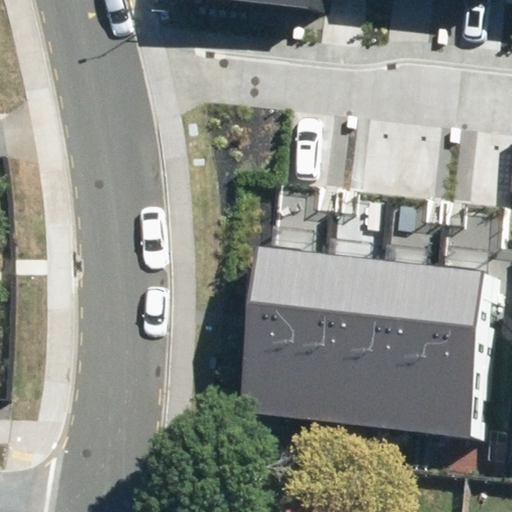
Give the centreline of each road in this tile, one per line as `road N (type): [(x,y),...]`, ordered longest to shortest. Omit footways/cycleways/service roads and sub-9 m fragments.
road 1 (residential): [(101,68),(118,182),(123,304),(101,507)]
road 2 (residential): [(101,68),(511,104)]
